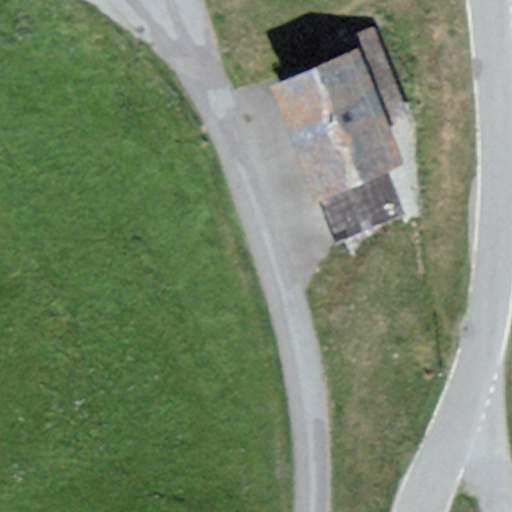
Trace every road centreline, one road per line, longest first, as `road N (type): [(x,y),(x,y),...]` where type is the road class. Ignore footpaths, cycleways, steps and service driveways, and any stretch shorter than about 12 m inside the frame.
road 1 (tertiary): [(425,511),(466,411),(492,293),(499,208),(486,0)]
road 2 (unclassified): [(188,61),(226,130),(296,357),(310,511)]
